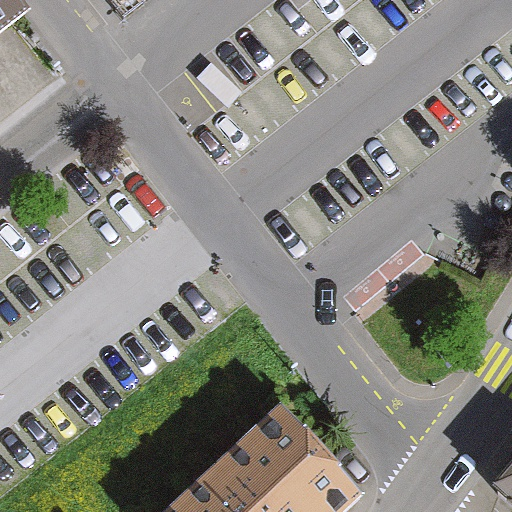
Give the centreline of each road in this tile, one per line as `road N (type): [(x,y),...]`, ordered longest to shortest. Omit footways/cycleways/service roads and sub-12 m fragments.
road 1 (residential): [(434,486),(105,69)]
road 2 (residential): [(434,486),(511,371)]
road 3 (residential): [(0,158),(105,69)]
